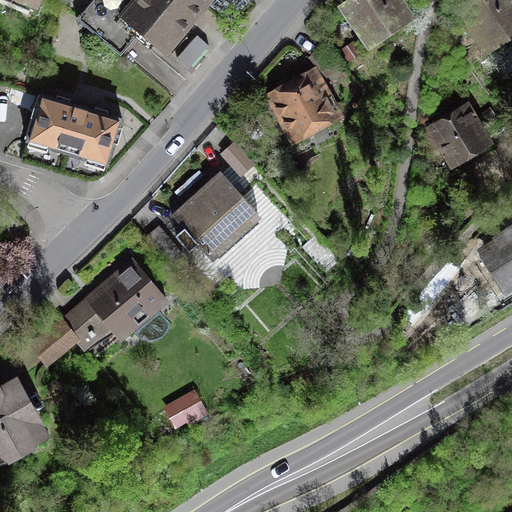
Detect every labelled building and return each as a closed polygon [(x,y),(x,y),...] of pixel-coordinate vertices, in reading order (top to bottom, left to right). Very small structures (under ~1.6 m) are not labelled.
[(205,5),(199,0),(91,0),(76,18),(117,52),(130,35),(154,55),(160,48),(165,53),(190,23),(205,5)] [(199,0),(205,5),(209,0),(211,0),(230,15),(242,0),(199,0)] [(334,0),(333,1),(363,43),(409,10),(401,0),(334,0)] [(511,0),(461,0),(451,7),(480,48),(511,26),(511,0)] [(209,45),(197,34),(177,57),(189,68),(199,56),(209,45)] [(324,39),(306,55),(324,73),(341,58),(324,39)] [(287,77),(259,91),(283,140),(338,113),(313,63),(287,77)] [(123,128),(120,127),(122,119),(88,108),(89,103),(83,102),(77,100),(75,104),(41,94),(38,102),(36,101),(25,138),(27,138),(26,141),(108,166),(115,143),(118,144),(123,128)] [(436,147),(445,162),(488,137),(463,96),(439,110),(415,124),(431,150),(436,147)] [(232,139),(218,151),(238,174),(252,162),(232,139)] [(189,189),(165,210),(204,253),(254,209),(215,166),(189,189)] [(458,194),(448,203),(458,215),(468,206),(458,194)] [(488,236),(472,246),(500,289),(511,281),(511,216),(486,232),(488,236)] [(99,284),(63,315),(32,342),(50,362),(79,337),(88,347),(114,324),(124,336),(171,295),(134,253),(99,284)] [(464,270),(451,284),(461,293),(474,279),(464,270)] [(427,325),(418,337),(426,343),(435,331),(427,325)] [(0,380),(0,457),(53,429),(20,369),(0,380)] [(194,380),(162,398),(174,421),(207,403),(194,380)]
